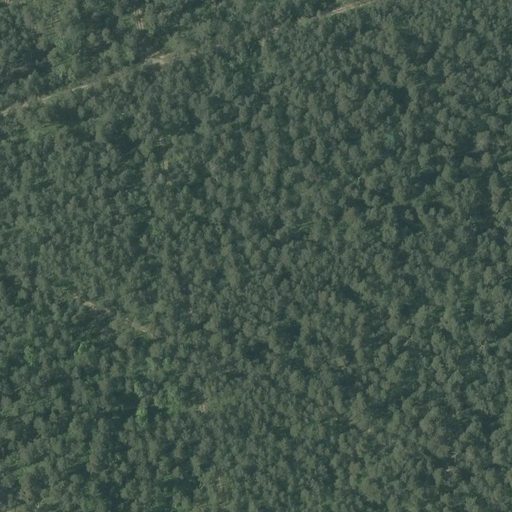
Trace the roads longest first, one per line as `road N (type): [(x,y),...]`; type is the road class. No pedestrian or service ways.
road 1 (track): [(484,511),(447,474),(0,265)]
road 2 (track): [(140,0),(227,511)]
road 3 (track): [(0,113),(365,0)]
